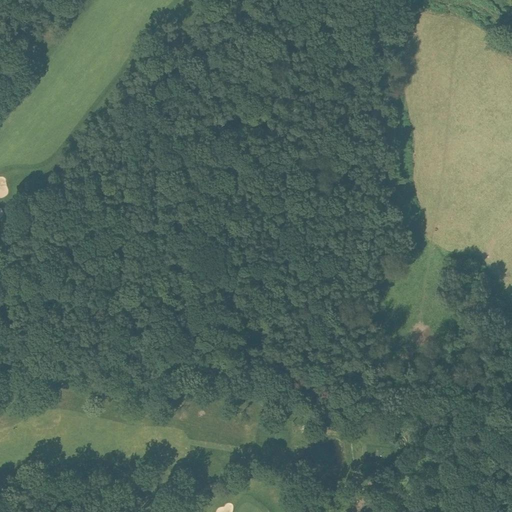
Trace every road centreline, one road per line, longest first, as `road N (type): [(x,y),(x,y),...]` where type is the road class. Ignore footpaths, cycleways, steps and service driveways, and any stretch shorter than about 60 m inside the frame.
road 1 (track): [(362,21),(359,48),(377,106),(382,192),(346,281),(345,314),(426,484)]
road 2 (track): [(0,336),(78,367),(180,385),(222,413),(258,473),(295,474),(355,493),(426,484)]
